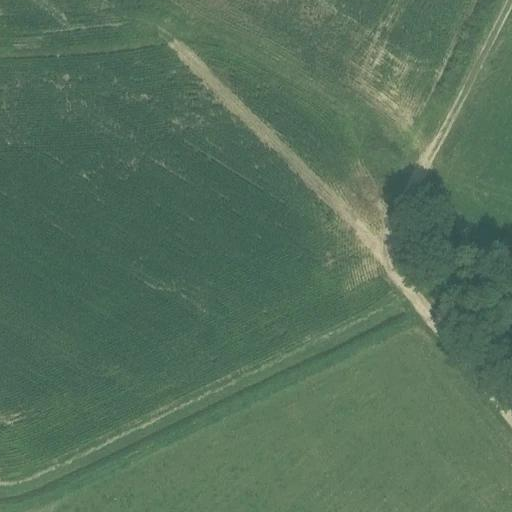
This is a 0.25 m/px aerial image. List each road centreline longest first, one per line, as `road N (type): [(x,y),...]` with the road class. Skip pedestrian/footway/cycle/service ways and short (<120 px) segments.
road 1 (track): [(511,0),(392,222),(396,273),(425,311)]
road 2 (track): [(425,311),(511,414)]
